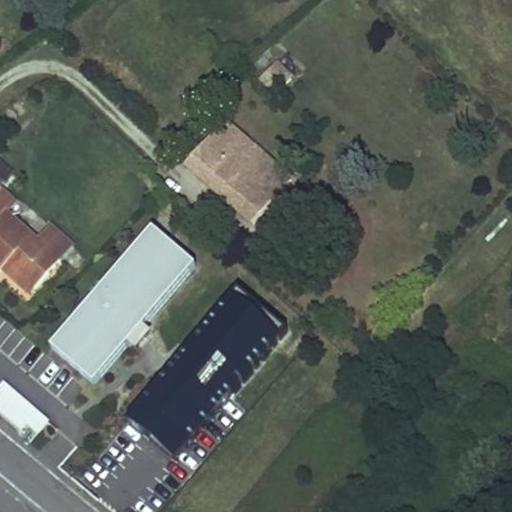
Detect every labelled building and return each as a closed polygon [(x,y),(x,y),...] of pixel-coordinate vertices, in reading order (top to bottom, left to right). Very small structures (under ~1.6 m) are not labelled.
[(275,64),(265,81),(282,91),(292,74),(275,64)] [(227,122),(188,166),(254,226),(284,189),(279,184),(238,148),(246,139),(227,122)] [(279,184),(287,175),(246,139),(238,148),(279,184)] [(5,186),(0,192),(0,263),(10,271),(13,267),(18,262),(45,285),(69,258),(45,237),(14,211),(22,201),(5,186)] [(45,237),(69,258),(82,241),(58,222),(45,237)] [(153,230),(61,337),(104,374),(140,332),(146,336),(158,323),(151,319),(196,267),(153,230)] [(18,262),(13,267),(41,292),(45,285),(18,262)] [(284,338),(237,297),(133,419),(180,459),(284,338)] [(9,377),(0,387),(0,401),(26,423),(31,417),(42,404),(9,377)] [(54,414),(42,404),(31,417),(44,427),(54,414)]
